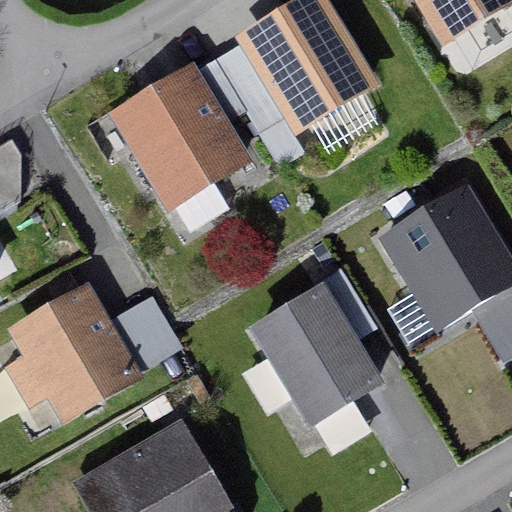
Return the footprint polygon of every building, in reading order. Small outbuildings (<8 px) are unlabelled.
[(510,0),(416,0),(443,43),(511,1),(510,0)] [(313,4),(244,46),(296,132),(365,90),(313,4)] [(169,209),(238,167),(186,81),(117,123),(169,209)] [(439,334),(511,290),(511,282),(460,196),(383,243),(439,334)] [(255,337),(310,427),(372,390),(317,299),(255,337)] [(63,421),(129,383),(81,301),(16,338),(63,421)] [(100,511),(227,511),(182,434),(87,489),(100,511)]
